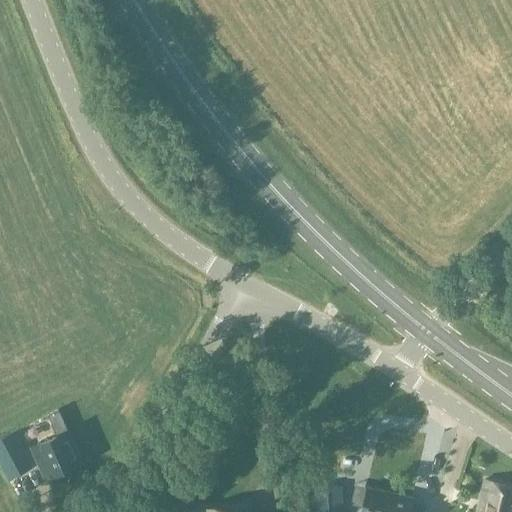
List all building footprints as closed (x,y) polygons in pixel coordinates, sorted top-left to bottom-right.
[(69,473),(67,469),(82,462),(58,409),(46,415),(56,436),(30,447),(45,479),(50,477),(52,480),(55,484),(60,485),(67,482),(69,477),(69,473)] [(13,433),(0,439),(0,463),(8,479),(24,470),(12,448),(19,444),(13,433)] [(443,491),(447,472),(427,468),(421,497),(431,499),(433,489),(443,491)] [(511,511),(511,485),(484,479),(477,511),(511,511)] [(341,511),(340,486),(311,488),(312,511),(341,511)] [(423,511),(425,507),(411,504),(412,498),(367,487),(361,511),(423,511)] [(249,511),(248,503),(204,509),(204,511),(249,511)]
